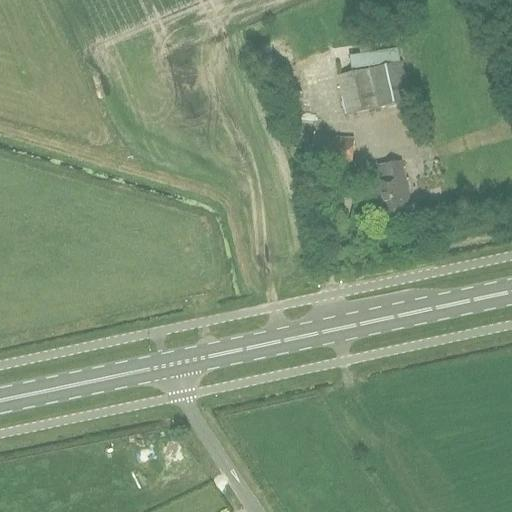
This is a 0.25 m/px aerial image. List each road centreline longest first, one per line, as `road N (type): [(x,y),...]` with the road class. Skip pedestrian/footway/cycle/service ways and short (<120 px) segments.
road 1 (primary): [(167,366),(511,292)]
road 2 (primary): [(0,401),(167,366)]
road 3 (unclassified): [(254,511),(167,366)]
